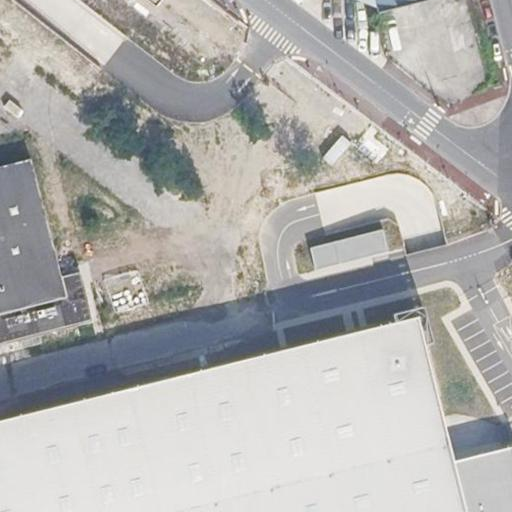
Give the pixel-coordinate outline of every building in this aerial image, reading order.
[(374,0),(376,5),(378,12),(423,0),(374,0)] [(64,274),(54,233),(41,179),(36,161),(0,169),(0,314),(30,307),(70,297),(64,274)] [(70,297),(0,314),(0,345),(95,321),(83,270),(64,274),(70,297)] [(464,511),(452,461),(416,317),(0,420),(0,511),(464,511)] [(511,511),(511,446),(452,461),(464,511),(511,511)]
